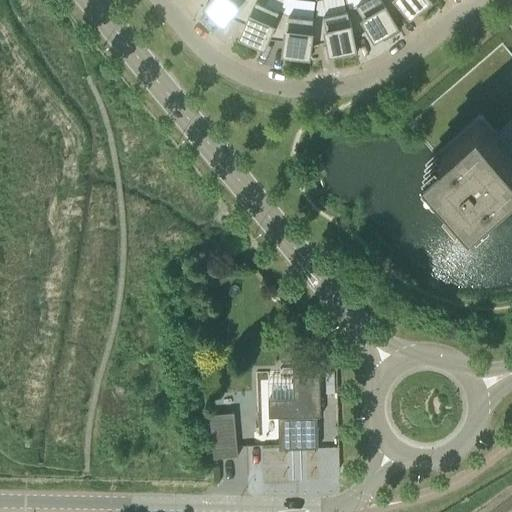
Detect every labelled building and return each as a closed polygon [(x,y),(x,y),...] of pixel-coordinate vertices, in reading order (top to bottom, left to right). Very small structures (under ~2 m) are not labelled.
[(243,0),(210,0),(206,4),(211,8),(206,13),(220,26),(229,16),(243,0)] [(262,50),(267,38),(280,10),(284,0),(243,0),(229,16),(246,24),(242,33),(247,35),(244,42),(262,50)] [(392,14),(383,0),(346,0),(348,10),(354,37),(355,36),(370,27),(376,36),(381,33),(384,40),(401,30),(392,15),(392,14)] [(383,0),(392,14),(405,4),(412,13),(416,10),(420,15),(435,3),(432,0),(383,0)] [(314,17),(289,14),(280,10),(267,38),(286,40),(285,49),(285,51),(291,51),(290,58),(309,61),(311,44),(314,17)] [(348,10),(314,17),(311,44),(330,40),(332,51),(337,50),(339,57),(357,53),(355,36),(354,37),(348,10)] [(474,222),(511,188),(511,156),(481,120),(437,158),(426,168),(474,222)] [(279,417),(280,449),(318,448),(317,416),(322,416),(320,368),(293,369),(294,398),(269,399),(270,417),(279,417)] [(214,458),(238,456),(234,412),(210,415),(214,458)]
